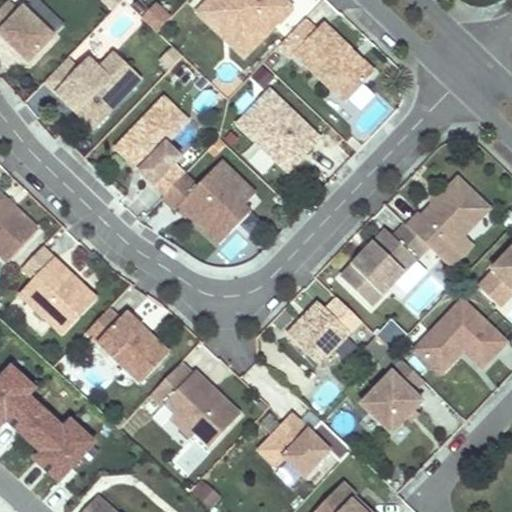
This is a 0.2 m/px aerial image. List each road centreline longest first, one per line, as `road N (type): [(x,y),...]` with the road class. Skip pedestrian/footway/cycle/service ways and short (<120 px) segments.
road 1 (residential): [(0,114),(31,156),(125,242),(196,290),(267,283),(455,81)]
road 2 (residential): [(511,403),(421,499)]
